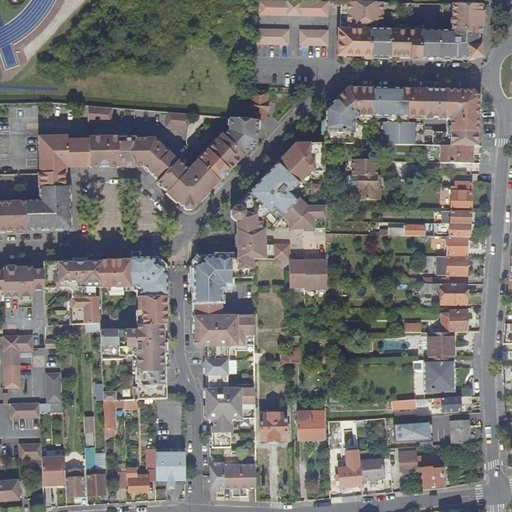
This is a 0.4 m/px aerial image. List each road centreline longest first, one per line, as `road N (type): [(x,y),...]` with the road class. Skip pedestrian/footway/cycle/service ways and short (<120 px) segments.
road 1 (residential): [(491,75),(505,124),(487,369),(495,491)]
road 2 (residential): [(192,227),(337,72),(491,75)]
road 3 (residential): [(170,245),(178,253),(180,356),(196,400),(198,511)]
road 4 (residential): [(192,227),(139,177),(84,178),(77,187),(77,248)]
road 5 (residential): [(325,511),(495,491)]
